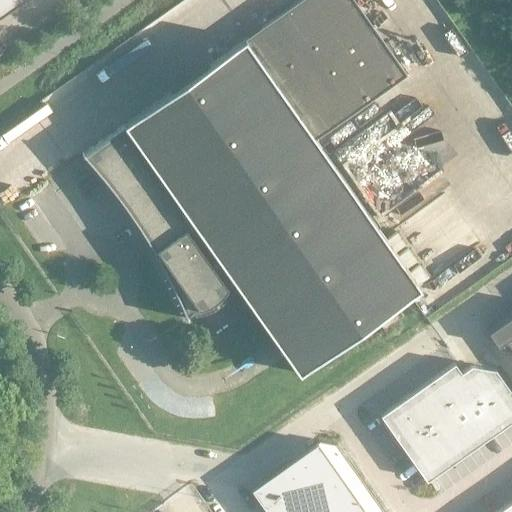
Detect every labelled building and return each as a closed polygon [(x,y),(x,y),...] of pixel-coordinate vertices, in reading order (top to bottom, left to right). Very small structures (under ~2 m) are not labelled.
[(0,0),(0,15),(21,0),(0,0)] [(354,0),(298,0),(82,153),(116,192),(145,235),(142,237),(152,250),(153,249),(171,283),(187,318),(188,317),(186,314),(192,310),(194,313),(217,304),(234,285),(229,279),(232,277),(299,372),(420,287),(314,138),(406,73),(354,0)] [(374,320),(380,330),(400,316),(393,307),(374,320)] [(511,311),(487,329),(498,344),(505,339),(506,340),(511,348),(511,311)] [(454,362),(430,379),(453,412),(477,395),(461,371),(454,362)] [(471,364),(461,371),(477,395),(500,428),(511,419),(511,391),(495,368),(471,364)] [(430,379),(405,397),(428,429),(453,412),(430,379)] [(477,395),(453,412),(476,445),(500,428),(477,395)] [(405,397),(381,414),(404,447),(428,429),(405,397)] [(453,412),(428,429),(451,462),(476,445),(453,412)] [(428,429),(404,447),(427,479),(451,462),(428,429)] [(319,440),(251,488),(267,511),(384,511),(336,443),(319,440)] [(511,511),(511,500),(495,511),(511,511)]
